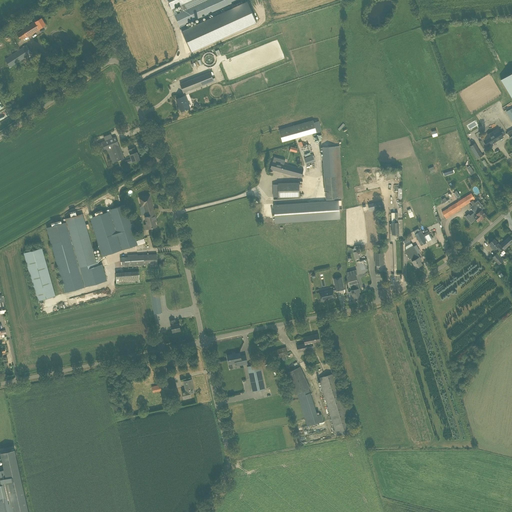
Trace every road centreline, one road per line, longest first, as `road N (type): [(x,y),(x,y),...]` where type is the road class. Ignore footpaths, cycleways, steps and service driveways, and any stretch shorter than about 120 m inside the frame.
road 1 (unclassified): [(203,340),(381,298),(511,209)]
road 2 (unclassified): [(203,340),(164,175),(118,52)]
road 3 (unclassified): [(0,382),(203,340)]
road 4 (unclassified): [(200,511),(227,465),(203,340)]
road 5 (unclassified): [(0,136),(118,52)]
